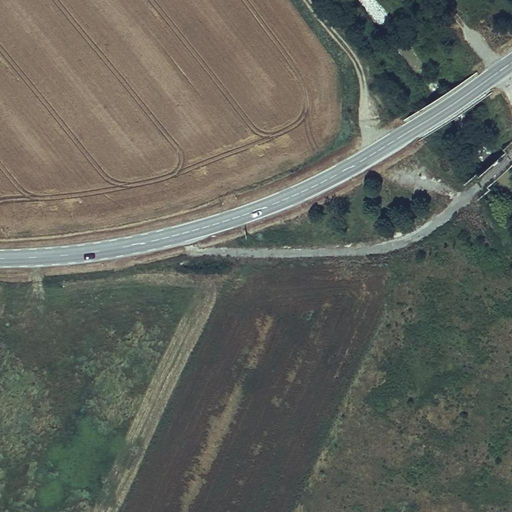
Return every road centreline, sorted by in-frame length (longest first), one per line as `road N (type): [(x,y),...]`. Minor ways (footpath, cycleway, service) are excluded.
road 1 (tertiary): [(0,257),(104,249),(248,213),(378,150),(511,59)]
road 2 (track): [(169,236),(205,250),(360,252),(403,242),(459,201)]
road 3 (track): [(459,201),(378,150),(359,66),(310,0)]
